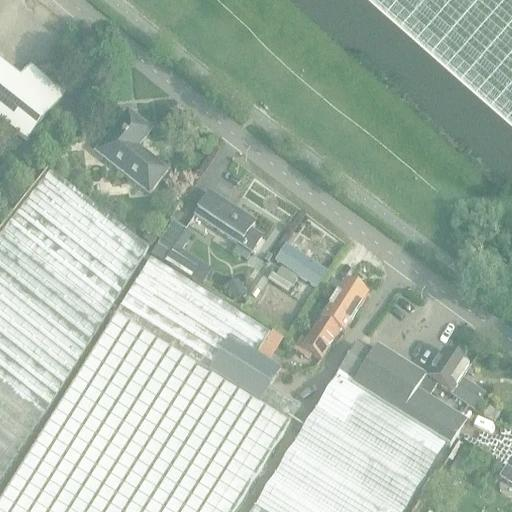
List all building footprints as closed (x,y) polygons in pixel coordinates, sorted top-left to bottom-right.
[(511,0),(380,0),(511,115),(511,0)] [(0,127),(24,146),(54,109),(66,94),(30,66),(19,80),(0,65),(0,127)] [(146,197),(165,173),(135,150),(148,133),(125,114),(92,155),(146,197)] [(0,481),(146,249),(49,171),(0,233),(0,481)] [(237,247),(231,255),(238,260),(239,259),(244,251),(250,255),(259,240),(247,233),(252,225),(207,196),(192,218),(237,247)] [(190,239),(182,231),(170,224),(150,255),(192,281),(202,265),(181,252),(190,239)] [(285,248),(275,263),(314,289),(324,274),(285,248)] [(244,251),(239,259),(246,263),(251,256),(250,255),(244,251)] [(232,511),(288,424),(257,406),(208,375),(242,321),(149,263),(101,338),(15,476),(0,499),(0,511),(232,511)] [(254,269),(249,277),(254,281),(259,273),(254,269)] [(263,278),(254,291),(259,294),(268,282),(267,281),(263,278)] [(341,334),(346,327),(365,298),(343,284),(299,352),(318,363),(337,332),(341,334)] [(268,338),(242,321),(208,375),(257,406),(277,373),(255,358),(268,338)] [(355,347),(337,374),(353,384),(350,389),(407,424),(446,448),(447,449),(449,446),(454,439),(461,427),(464,422),(427,399),(435,386),(424,379),(423,379),(421,378),(391,360),(375,349),(370,357),(357,348),(355,347)] [(442,352),(424,379),(435,386),(471,411),(482,395),(461,380),(467,371),(466,365),(462,363),(457,363),(442,352)] [(251,511),(405,511),(446,448),(407,424),(350,389),(335,379),(263,494),(251,511)] [(491,425),(497,416),(487,409),(481,417),(491,425)] [(511,472),(511,474),(504,470),(499,478),(498,477),(497,479),(511,488),(511,472)]
